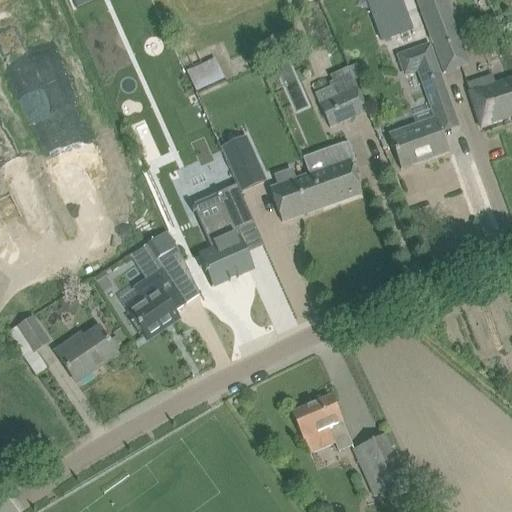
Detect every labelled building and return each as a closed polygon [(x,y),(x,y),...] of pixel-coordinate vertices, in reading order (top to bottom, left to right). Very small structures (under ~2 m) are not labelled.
[(381,0),(371,4),(383,38),(413,28),(403,0),(381,0)] [(444,0),(415,0),(443,74),(469,65),(444,0)] [(123,44),(158,121),(194,104),(159,28),(123,44)] [(404,76),(416,72),(432,116),(450,109),(427,44),(397,55),(404,76)] [(225,81),(216,60),(186,74),(195,94),(225,81)] [(330,87),(315,94),(330,128),(367,110),(347,68),(330,76),(333,81),(328,84),(330,87)] [(511,79),(469,93),(481,129),(511,118),(511,79)] [(389,136),(393,150),(400,168),(447,152),(436,120),(389,136)] [(142,157),(149,175),(173,166),(160,133),(143,140),(149,154),(142,157)] [(325,171),(310,176),(322,209),(362,195),(351,165),(356,163),(349,143),(319,153),(325,171)] [(251,148),(227,159),(242,192),(266,181),(251,148)] [(231,171),(226,160),(201,171),(205,182),(231,171)] [(210,241),(196,247),(213,285),(251,268),(227,213),(245,205),(233,175),(197,191),(213,227),(217,225),(226,248),(215,253),(210,241)] [(270,190),(275,204),(282,223),(322,209),(310,176),(270,190)] [(150,242),(160,258),(176,248),(166,232),(150,242)] [(160,258),(157,261),(162,270),(175,289),(186,305),(200,295),(176,248),(160,258)] [(127,312),(136,325),(147,342),(180,320),(175,313),(186,305),(175,289),(162,270),(134,290),(142,302),(127,312)] [(60,311),(77,316),(81,300),(63,296),(60,311)] [(31,317),(16,326),(34,352),(48,343),(31,317)] [(60,360),(65,368),(76,384),(118,356),(99,328),(82,339),(85,344),(60,360)] [(292,415),(300,433),(304,441),(329,430),(339,453),(352,447),(330,398),(292,415)] [(384,438),(353,452),(374,497),(405,483),(384,438)]
